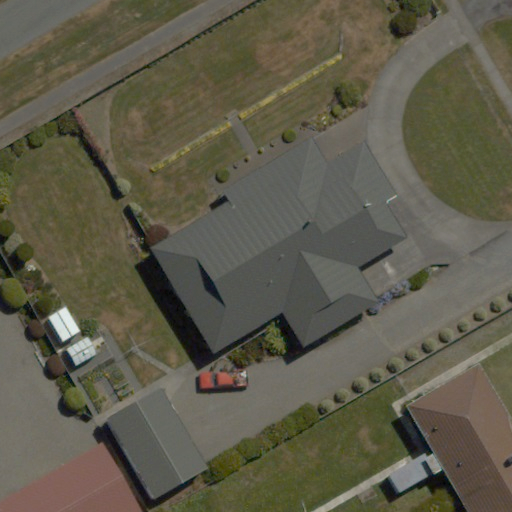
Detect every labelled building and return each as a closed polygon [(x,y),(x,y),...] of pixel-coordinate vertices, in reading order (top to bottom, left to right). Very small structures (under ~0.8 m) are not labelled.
[(213,194),(225,211),(138,267),(197,360),(277,309),(304,351),(374,306),(357,279),(401,251),(332,143),(309,158),(297,140),(213,194)] [(511,511),(511,423),(479,363),(405,403),(463,511),(511,511)] [(162,399),(107,432),(150,504),(205,471),(162,399)] [(139,511),(98,440),(0,496),(0,511),(139,511)] [(411,458),(368,488),(383,510),(427,481),(411,458)]
